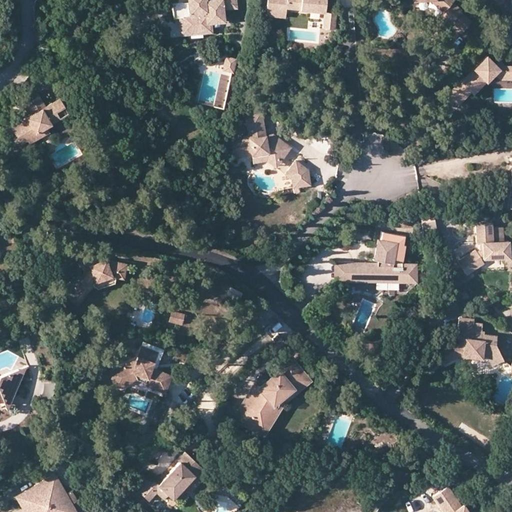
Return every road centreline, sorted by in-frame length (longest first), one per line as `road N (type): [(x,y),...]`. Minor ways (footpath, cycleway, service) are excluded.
road 1 (unknown): [(346,45),(353,187),(511,154)]
road 2 (residential): [(0,193),(23,215),(200,253),(256,282)]
road 3 (residential): [(256,282),(429,435)]
road 4 (residential): [(256,282),(353,187),(380,173)]
road 5 (unknown): [(289,311),(174,425)]
